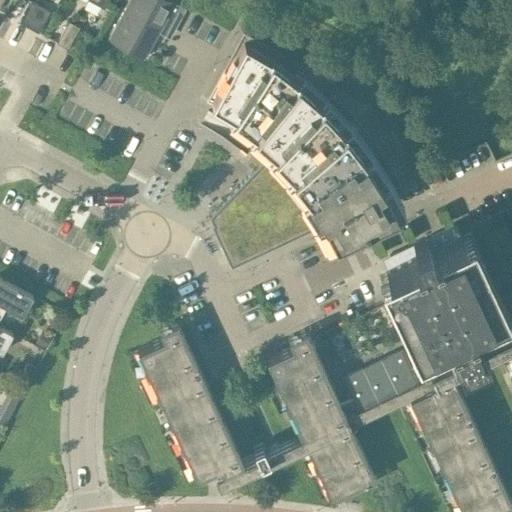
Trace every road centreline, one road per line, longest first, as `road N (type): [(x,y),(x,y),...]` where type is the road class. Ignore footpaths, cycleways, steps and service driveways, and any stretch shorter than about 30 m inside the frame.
road 1 (residential): [(152,223),(110,301),(86,369),(79,443),(88,511)]
road 2 (residential): [(309,250),(219,292),(194,247),(152,223)]
road 3 (residential): [(120,206),(202,56)]
road 4 (residential): [(120,206),(0,140)]
